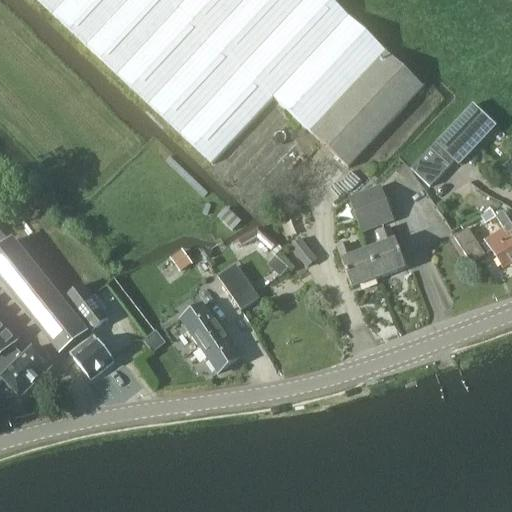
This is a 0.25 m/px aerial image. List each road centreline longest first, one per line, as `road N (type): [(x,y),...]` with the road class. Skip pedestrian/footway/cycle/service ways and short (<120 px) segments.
road 1 (tertiary): [(437,343),(264,397),(80,426),(0,449)]
road 2 (unknown): [(381,363),(340,309),(325,270),(318,160)]
road 3 (unknown): [(437,343),(417,250),(384,178)]
road 4 (track): [(0,302),(107,422)]
road 5 (unknown): [(264,397),(201,275)]
